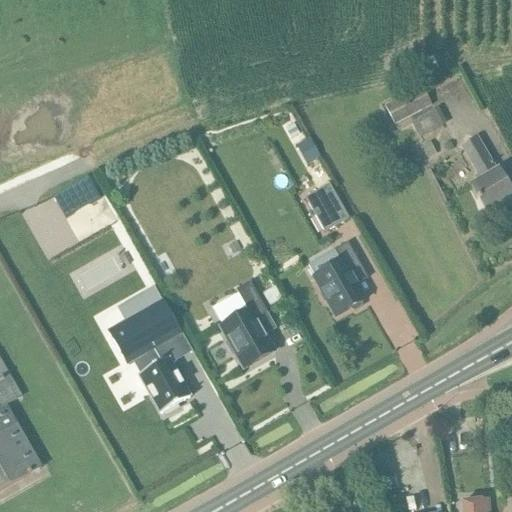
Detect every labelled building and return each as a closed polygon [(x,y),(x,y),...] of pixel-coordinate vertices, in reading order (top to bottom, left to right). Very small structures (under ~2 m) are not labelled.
[(385,88),(372,91),(374,99),(387,96),(385,88)] [(421,88),(384,107),(394,126),(431,106),(421,88)] [(419,139),(442,126),(434,111),(410,124),(419,139)] [(476,137),(461,146),(480,179),(470,185),(486,212),(511,196),(511,192),(498,169),(496,170),(476,137)] [(306,164),(318,157),(308,140),(296,147),(306,164)] [(430,143),(421,147),(427,160),(435,156),(430,143)] [(50,191),(59,213),(94,199),(85,177),(50,191)] [(328,186),(304,199),(323,234),(348,220),(328,186)] [(341,262),(314,277),(322,291),(320,295),(324,303),(328,302),(336,317),(350,309),(354,311),(361,307),(361,303),(364,301),(349,274),(361,267),(348,243),(334,250),(341,262)] [(248,312),(221,327),(229,340),(226,344),(232,355),(237,355),(245,368),(273,353),(254,320),(267,313),(250,282),(236,290),(248,312)] [(148,352),(166,342),(181,333),(163,302),(108,332),(127,364),(148,352)] [(176,361),(166,342),(148,352),(156,366),(139,375),(161,414),(164,413),(165,416),(178,408),(177,405),(190,398),(171,364),(176,361)] [(0,491),(42,468),(7,406),(22,397),(0,359),(0,491)] [(511,511),(511,497),(502,498),(503,511),(511,511)] [(489,511),(488,500),(462,503),(462,511),(489,511)]
